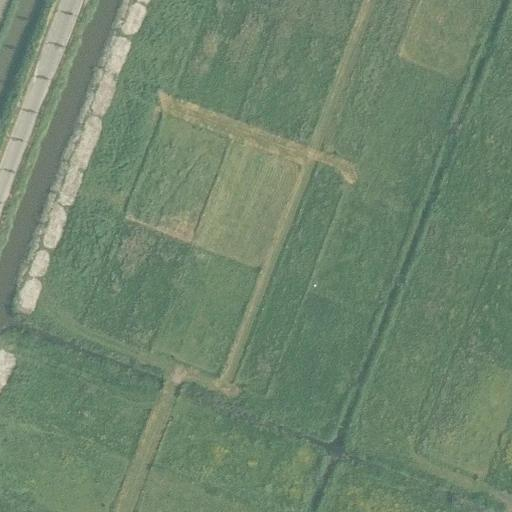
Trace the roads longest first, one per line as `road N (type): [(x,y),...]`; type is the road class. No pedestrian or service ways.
road 1 (unclassified): [(0,187),(70,0)]
road 2 (track): [(170,396),(125,511)]
